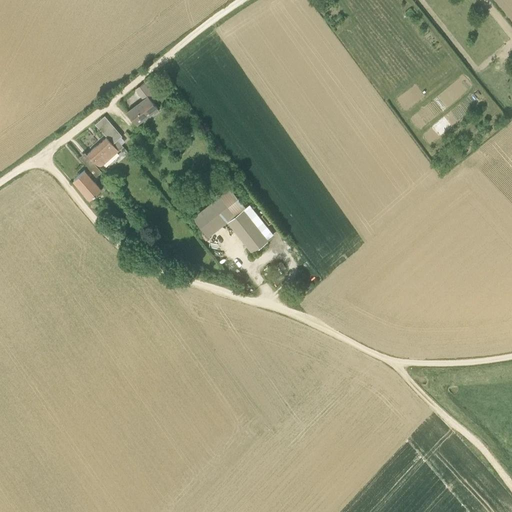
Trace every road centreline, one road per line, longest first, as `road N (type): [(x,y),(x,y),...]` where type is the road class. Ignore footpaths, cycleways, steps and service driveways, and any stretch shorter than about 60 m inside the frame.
road 1 (track): [(41,153),(129,256),(284,311),(396,364)]
road 2 (track): [(41,153),(245,0)]
road 3 (track): [(396,364),(511,488)]
